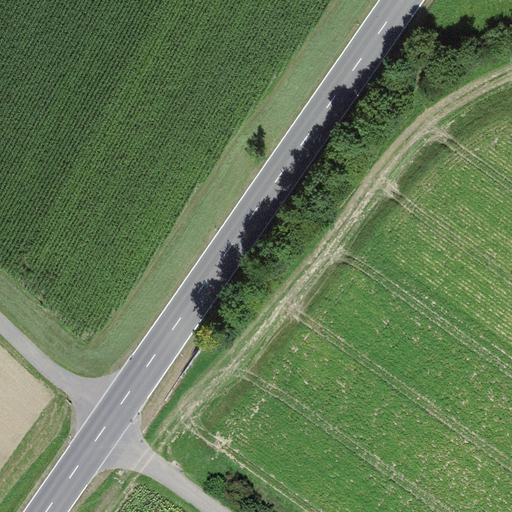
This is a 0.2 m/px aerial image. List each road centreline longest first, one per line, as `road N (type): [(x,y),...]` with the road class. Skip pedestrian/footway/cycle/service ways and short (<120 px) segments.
road 1 (tertiary): [(402,0),(46,511)]
road 2 (track): [(238,511),(110,420)]
road 3 (track): [(0,314),(110,420)]
